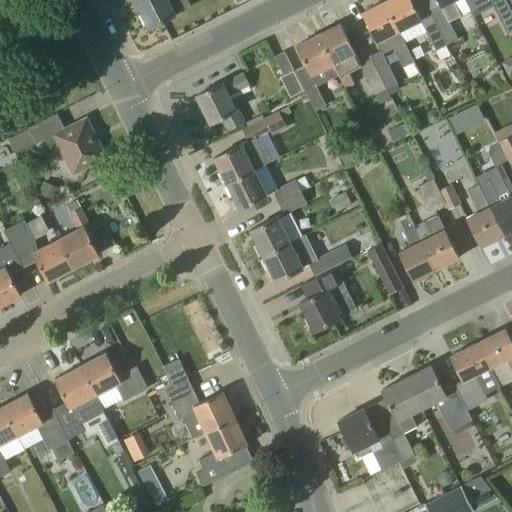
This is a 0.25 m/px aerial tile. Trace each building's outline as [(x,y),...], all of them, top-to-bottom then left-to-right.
[(134,0),(149,28),(176,14),(169,1),(171,0),(134,0)] [(448,45),(430,9),(419,14),(411,0),(387,0),(385,1),(399,30),(420,19),(441,60),(450,55),(446,46),(448,45)] [(465,0),(470,10),(471,10),(466,0),(438,0),(440,4),(430,9),(448,45),(458,40),(449,21),(460,15),(453,1),(455,0),(465,0)] [(496,4),(493,0),(466,0),(471,10),(474,15),(494,5),(496,4)] [(507,33),(511,30),(511,11),(506,0),(493,0),(496,4),(494,5),(507,33)] [(398,30),(399,30),(385,1),(362,13),(376,41),(381,50),(370,55),(387,88),(397,83),(382,54),(394,47),(404,67),(414,61),(398,30)] [(359,61),(355,52),(341,23),(319,34),(339,75),(346,88),(355,84),(349,72),(362,66),(379,100),(390,95),(387,88),(370,55),(359,61)] [(317,86),(339,75),(319,34),(296,46),(306,65),(295,71),(304,90),(305,90),(315,110),(326,105),(317,86)] [(294,71),(293,70),(284,52),(275,57),(284,75),(281,77),(291,97),(304,90),(295,71),(294,71)] [(511,56),(502,62),(511,81),(511,79),(511,56)] [(251,90),(249,86),(242,73),(196,96),(210,123),(222,117),(228,129),(245,120),(234,98),(251,90)] [(494,73),(486,80),(495,91),(504,83),(494,73)] [(227,183),(265,163),(265,164),(269,162),(257,138),(270,131),(272,135),(287,128),(280,113),(277,114),(242,130),(248,141),(214,158),(227,183)] [(87,117),(65,128),(53,134),(73,174),(107,157),(87,117)] [(394,142),(409,135),(403,123),(388,131),(394,142)] [(511,164),(511,163),(511,125),(495,134),(508,160),(509,160),(511,164)] [(29,128),(8,139),(13,150),(14,150),(16,153),(36,142),(29,128)] [(358,160),(350,143),(336,150),(345,167),(358,160)] [(511,189),(511,165),(511,164),(509,160),(508,160),(495,166),(507,192),(511,189)] [(239,209),(273,192),(273,191),(278,188),(265,164),(265,163),(227,183),(239,209)] [(440,191),(439,191),(427,167),(423,169),(428,181),(418,186),(431,211),(446,204),(446,203),(440,191)] [(301,177),(295,180),(278,188),(273,191),(273,192),(279,203),(302,191),(301,190),(306,187),(309,186),(304,175),(301,177)] [(511,230),(511,195),(509,197),(500,202),(488,179),(479,184),(504,234),(511,230)] [(59,188),(44,181),(38,193),(54,200),(59,188)] [(481,246),(504,234),(479,184),(468,189),(479,211),(467,217),(481,246)] [(449,209),(461,203),(452,185),(440,191),(446,203),(446,204),(449,209)] [(302,191),(279,203),(285,215),(308,203),(302,191)] [(346,191),(336,196),(342,208),(352,203),(346,191)] [(58,238),(74,268),(99,254),(87,231),(92,228),(78,200),(65,206),(68,213),(70,212),(78,227),(58,238)] [(415,226),(408,213),(398,218),(412,245),(399,252),(413,280),(436,269),(415,226)] [(415,226),(436,269),(459,257),(437,215),(415,226)] [(296,221),(282,227),(277,217),(250,230),(263,256),(303,236),(296,221)] [(58,238),(38,249),(30,233),(23,220),(4,229),(11,243),(12,243),(23,265),(36,258),(48,281),(74,268),(58,238)] [(315,276),(353,258),(346,245),(318,258),(306,234),(303,236),(263,256),(275,281),(309,264),(315,276)] [(9,272),(23,265),(12,243),(11,243),(3,247),(0,248),(0,305),(21,295),(9,272)] [(402,287),(391,263),(390,263),(378,269),(390,293),(402,287)] [(356,310),(348,293),(336,267),(320,275),(327,289),(300,302),(314,330),(340,317),(356,310)] [(478,342),(490,367),(506,359),(511,370),(511,342),(505,328),(478,342)] [(475,375),(490,367),(478,342),(451,355),(463,380),(454,385),(465,408),(471,419),(472,419),(467,410),(488,399),(475,375)] [(95,394),(114,384),(124,400),(148,388),(137,366),(118,375),(106,352),(81,365),(95,394)] [(102,410),(95,394),(81,365),(55,379),(67,402),(62,404),(53,409),(69,439),(85,429),(81,422),(102,410)] [(465,408),(454,385),(444,390),(431,365),(406,378),(422,408),(436,401),(451,430),(452,429),(460,425),(470,420),(471,419),(465,408)] [(375,403),(403,459),(404,460),(414,455),(415,454),(404,432),(417,425),(411,414),(422,408),(406,378),(382,390),(386,398),(375,403)] [(205,431),(235,417),(223,391),(200,402),(189,380),(166,391),(179,419),(183,417),(192,437),(205,431)] [(65,433),(53,409),(40,415),(28,393),(3,406),(17,434),(24,449),(44,439),(49,449),(69,439),(65,433)] [(382,470),(400,461),(399,460),(403,459),(375,403),(364,409),(364,408),(339,421),(354,450),(368,443),(372,450),(382,470)] [(0,448),(0,443),(17,434),(3,406),(0,407),(0,476),(10,471),(11,470),(0,448)] [(224,455),(247,444),(235,417),(205,431),(215,451),(198,458),(203,469),(225,459),(224,455)] [(473,426),(470,420),(460,425),(463,431),(473,426)] [(137,443),(139,442),(135,434),(133,435),(124,439),(128,448),(137,443)] [(167,500),(156,477),(143,484),(148,492),(155,506),(167,500)] [(462,486),(425,504),(428,511),(470,511),(474,510),(462,486)] [(143,511),(144,511),(138,501),(125,508),(127,511),(143,511)]
